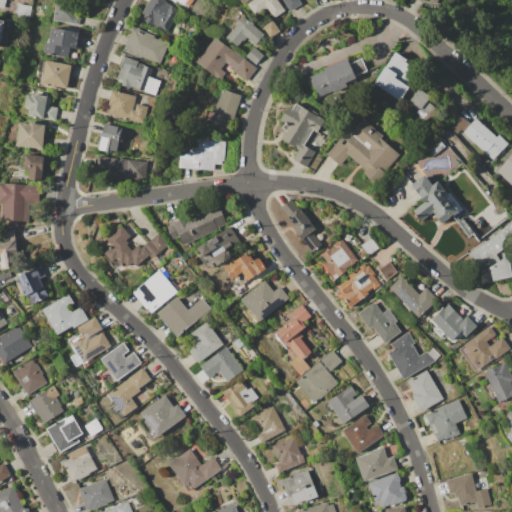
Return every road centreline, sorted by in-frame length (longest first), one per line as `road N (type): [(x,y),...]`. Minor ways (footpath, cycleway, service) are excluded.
road 1 (residential): [(61,208),(247,182),(306,185),(364,204),(460,289),(511,311)]
road 2 (residential): [(431,511),(408,437),(375,372),(266,229),(247,182)]
road 3 (residential): [(271,511),(221,426),(77,271),(62,240),(61,208)]
road 4 (residential): [(247,182),(251,124),(295,36),(352,5),(409,20)]
road 5 (residential): [(61,208),(94,67),(120,0)]
road 6 (residential): [(409,20),(511,113)]
road 7 (residential): [(56,511),(0,404)]
